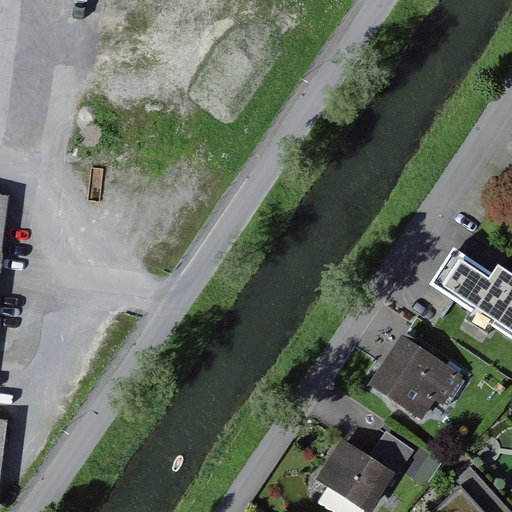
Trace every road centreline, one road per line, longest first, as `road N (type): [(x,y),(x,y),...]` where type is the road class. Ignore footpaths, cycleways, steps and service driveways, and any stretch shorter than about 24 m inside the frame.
road 1 (residential): [(36,511),(386,0)]
road 2 (residential): [(511,103),(234,511)]
